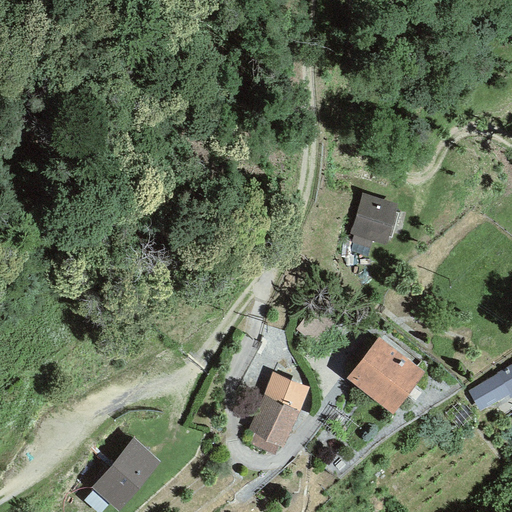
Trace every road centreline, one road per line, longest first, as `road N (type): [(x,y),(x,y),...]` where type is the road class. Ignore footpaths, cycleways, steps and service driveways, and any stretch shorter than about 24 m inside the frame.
road 1 (track): [(268,274),(245,292),(195,366),(119,400),(0,498)]
road 2 (track): [(351,0),(359,122),(396,174),(421,182),(457,130),(494,131),(511,145)]
road 3 (track): [(308,0),(306,184),(268,274)]
